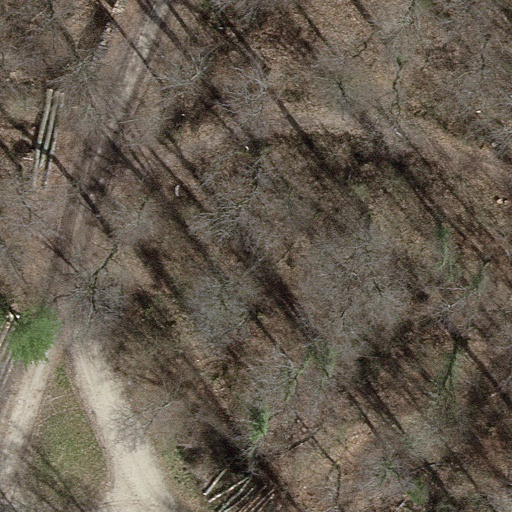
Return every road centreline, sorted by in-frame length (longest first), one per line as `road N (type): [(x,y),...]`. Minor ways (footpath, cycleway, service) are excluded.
road 1 (track): [(2,442),(72,301),(153,0)]
road 2 (track): [(0,445),(115,511)]
